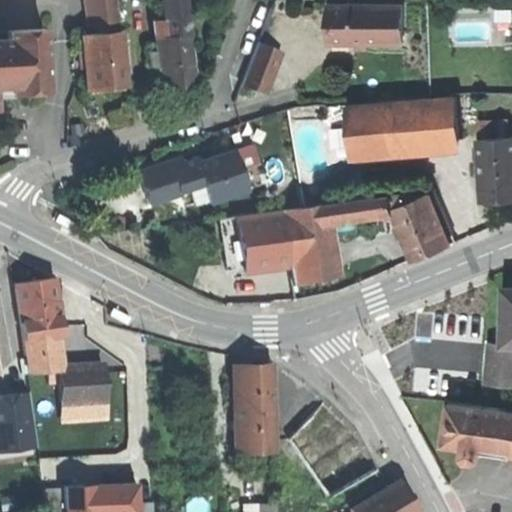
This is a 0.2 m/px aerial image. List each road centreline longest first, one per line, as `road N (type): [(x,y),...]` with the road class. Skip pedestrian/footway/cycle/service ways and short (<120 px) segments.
road 1 (secondary): [(0,219),(209,326),(265,330),(327,318)]
road 2 (residential): [(0,210),(29,178),(194,117),(213,95),(245,0)]
road 3 (residential): [(327,318),(443,511)]
road 4 (secondary): [(327,318),(511,246)]
road 5 (unknown): [(57,168),(59,7)]
